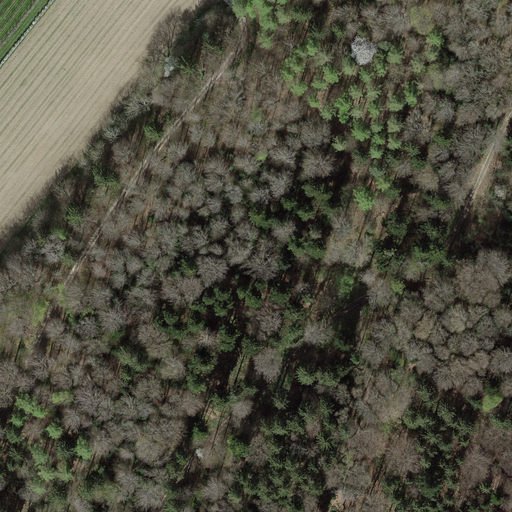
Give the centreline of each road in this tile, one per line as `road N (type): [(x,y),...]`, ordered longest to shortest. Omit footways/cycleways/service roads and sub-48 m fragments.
road 1 (track): [(159,511),(206,444),(312,335),(440,254),(511,117)]
road 2 (unclassified): [(0,413),(73,274),(238,48),(237,17),(217,0)]
